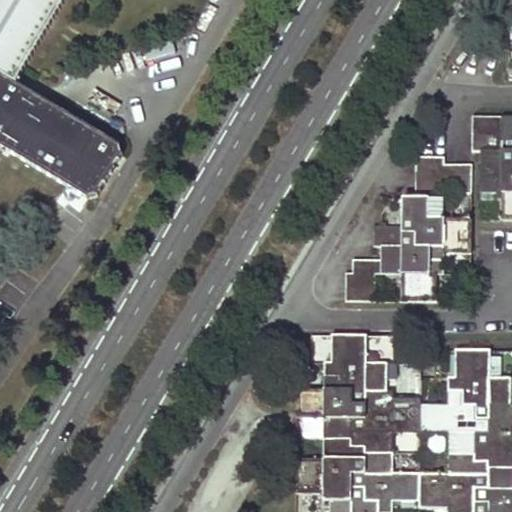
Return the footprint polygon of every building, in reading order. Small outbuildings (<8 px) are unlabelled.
[(0,0),(0,71),(19,82),(66,0),(0,0)] [(0,71),(0,146),(91,197),(124,149),(19,82),(0,71)] [(472,136),(502,136),(502,118),(473,118),(472,136)] [(511,118),(502,118),(502,136),(502,139),(502,153),(511,152),(511,118)] [(502,153),(502,139),(472,139),(472,152),(481,153),(502,153)] [(500,222),(511,221),(511,152),(502,153),(481,153),(480,194),(501,194),(501,200),(500,222)] [(444,166),(444,158),(415,158),(415,172),(444,173),(444,166)] [(444,187),(444,194),(457,194),(458,165),(444,166),(444,173),(444,187)] [(458,165),(457,194),(471,193),(472,165),(458,165)] [(415,172),(415,186),(444,187),(444,173),(415,172)] [(415,200),(444,201),(444,194),(444,187),(415,186),(415,200)] [(443,255),(471,256),(471,221),(443,221),(444,201),(415,200),(401,200),(401,220),(401,228),(401,235),(416,235),(415,248),(429,249),(429,263),(443,263),(443,255)] [(381,228),(373,228),(373,248),(381,248),(401,248),(401,235),(401,228),(381,228)] [(401,303),(436,303),(436,276),(443,276),(443,263),(429,263),(429,249),(415,248),(416,235),(401,235),(401,248),(381,248),(380,262),(381,275),(381,276),(401,276),(401,303)] [(375,275),(381,275),(380,262),(353,261),(353,274),(375,275)] [(375,288),(375,275),(353,274),(346,274),(345,288),(375,288)] [(345,303),(374,303),(375,288),(345,288),(345,303)] [(366,336),(331,336),(331,364),(325,364),(325,378),(338,378),(338,392),(352,392),(352,405),(365,405),(365,392),(386,392),(386,364),(365,364),(366,336)] [(490,351),(455,351),(455,379),(448,379),(448,393),(462,393),(462,407),(475,407),(475,421),(489,421),(489,407),(509,407),(510,379),(500,379),(489,379),(489,359),(490,351)] [(489,379),(500,379),(501,359),(489,359),(489,379)] [(296,391),(296,419),(324,419),(324,440),(351,440),(351,419),(365,419),(365,405),(352,405),(352,392),(338,392),(338,378),(325,378),(325,392),(296,391)] [(393,434),(420,434),(421,406),(421,400),(415,399),(386,399),(386,392),(365,392),(365,405),(365,419),(351,419),(351,440),(351,447),(365,447),(364,454),(393,454),(393,434)] [(447,434),(447,454),(475,454),(475,434),(489,434),(489,421),(475,421),(475,407),(462,407),(462,393),(448,393),(447,406),(421,406),(420,434),(447,434)] [(511,413),(509,414),(509,407),(489,407),(489,421),(489,434),(475,434),(475,454),(475,462),(488,462),(488,469),(511,468),(511,413)] [(296,460),(295,495),(330,495),(330,501),(351,502),(351,488),(352,474),(364,475),(364,454),(365,447),(351,447),(351,440),(324,440),(324,460),(296,460)] [(392,511),(392,502),(419,502),(419,475),(393,475),(393,454),(364,454),(364,475),(352,474),(351,488),(365,488),(365,502),(378,502),(378,511),(392,511)] [(419,475),(419,502),(419,509),(453,509),(453,511),(474,511),(474,504),(475,489),(488,489),(488,469),(488,462),(475,462),(475,454),(447,454),(447,476),(419,475)] [(511,511),(511,468),(488,469),(488,489),(475,489),(474,504),(488,504),(487,511),(511,511)] [(378,511),(378,502),(365,502),(365,488),(351,488),(351,502),(330,501),(329,511),(378,511)]
